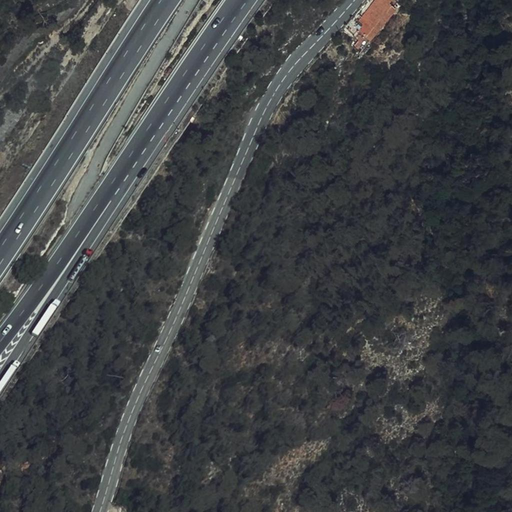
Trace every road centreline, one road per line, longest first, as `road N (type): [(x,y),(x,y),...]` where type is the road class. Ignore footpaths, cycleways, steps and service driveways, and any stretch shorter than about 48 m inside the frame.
road 1 (secondary): [(354,0),(266,108),(98,511)]
road 2 (motorway): [(165,0),(0,255)]
road 3 (motorway): [(0,377),(131,154)]
road 4 (motorway): [(0,341),(131,154)]
road 5 (motorway): [(131,154),(237,0)]
